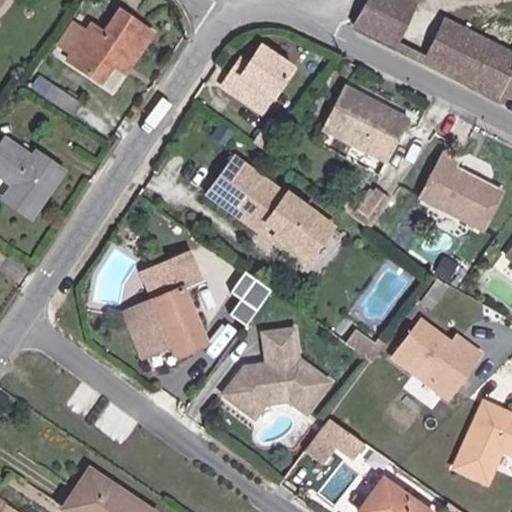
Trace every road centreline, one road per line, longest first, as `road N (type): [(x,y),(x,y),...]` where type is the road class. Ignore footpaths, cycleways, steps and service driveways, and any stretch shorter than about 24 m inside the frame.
road 1 (residential): [(232,6),(24,316)]
road 2 (residential): [(289,511),(24,316)]
road 3 (residential): [(306,13),(511,122)]
